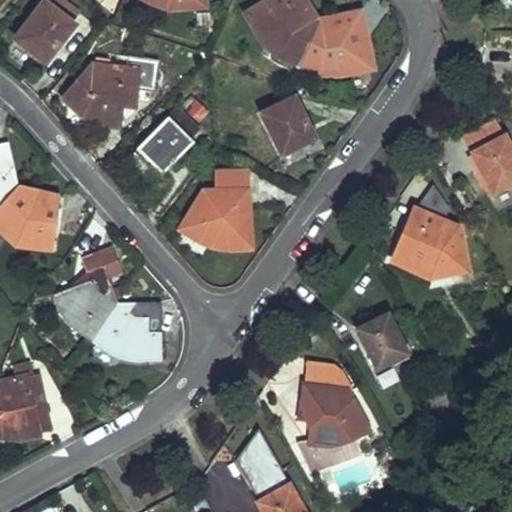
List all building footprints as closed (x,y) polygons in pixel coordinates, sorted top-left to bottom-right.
[(287,61),(300,66),(318,21),(310,11),(312,10),(305,0),(267,0),(247,13),(266,41),(281,54),(288,57),(287,61)] [(17,39),(46,61),(73,25),(44,3),(17,39)] [(300,66),(315,73),(316,70),(330,74),(372,68),(363,12),(332,17),(332,21),(318,21),(300,66)] [(154,91),(155,77),(157,63),(129,57),(127,69),(120,69),(120,67),(114,66),(113,68),(107,67),(105,68),(92,65),(63,97),(75,108),(79,106),(91,116),(100,121),(108,125),(117,127),(123,87),(154,91)] [(281,154),(315,138),(296,99),(262,115),(281,154)] [(167,117),(136,148),(137,149),(150,163),(161,174),(193,143),(189,139),(199,129),(197,127),(208,116),(198,106),(187,117),(178,108),(169,118),(167,117)] [(494,192),(511,182),(511,151),(496,122),(466,137),(494,192)] [(0,204),(17,187),(14,171),(15,171),(8,143),(0,144),(0,204)] [(141,172),(150,163),(137,149),(127,158),(141,172)] [(429,167),(410,194),(422,202),(434,186),(440,175),(429,167)] [(216,246),(220,246),(224,247),(224,249),(239,249),(238,207),(248,207),(247,171),(216,171),(216,191),(204,191),(180,228),(206,243),(216,246)] [(437,273),(443,272),(448,271),(450,272),(465,269),(457,226),(444,221),(449,208),(434,186),(422,202),(408,223),(393,259),(422,272),(430,273),(437,273)] [(0,204),(0,230),(13,241),(20,246),(27,248),(50,251),(59,194),(33,188),(32,191),(17,187),(0,204)] [(90,339),(115,303),(110,290),(112,290),(102,266),(86,272),(89,283),(53,295),(62,313),(68,320),(82,330),(80,332),(90,339)] [(90,339),(105,349),(107,347),(125,359),(132,360),(142,360),(161,359),(161,303),(133,303),(134,305),(116,305),(115,303),(90,339)] [(376,371),(409,354),(389,315),(356,331),(376,371)] [(308,441),(319,442),(329,444),(337,443),(344,440),(353,435),(354,438),(356,437),(368,429),(348,392),(353,390),(345,376),(344,374),(343,372),(341,371),(340,369),(338,368),(336,367),(334,367),(333,367),(307,363),(302,403),(313,404),(308,441)] [(465,383),(474,389),(487,371),(477,364),(465,383)] [(0,432),(6,435),(13,436),(22,435),(38,431),(29,391),(41,389),(37,375),(13,380),(13,382),(0,385),(0,432)] [(302,453),(318,480),(366,455),(356,437),(354,438),(353,435),(344,440),(337,443),(329,444),(319,442),(308,441),(308,443),(302,453)] [(256,508),(258,511),(304,511),(283,474),(251,492),(259,506),(256,508)] [(154,508),(156,511),(203,511),(189,487),(154,508)]
